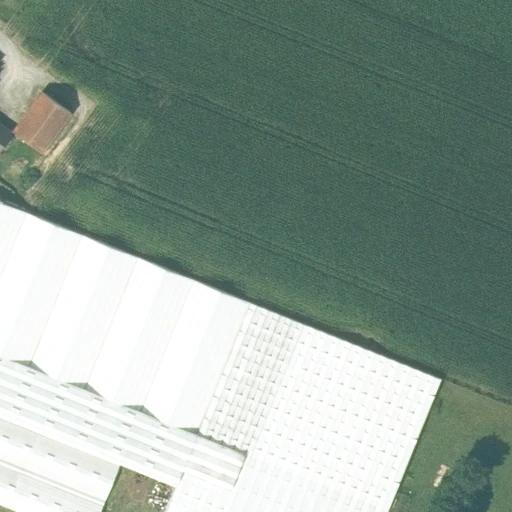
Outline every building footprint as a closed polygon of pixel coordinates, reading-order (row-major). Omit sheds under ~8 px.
[(42,93),(14,130),(40,149),(68,112),(42,93)] [(0,151),(12,134),(0,125),(0,151)] [(137,258),(0,203),(0,356),(84,390),(137,258)] [(390,511),(441,382),(137,258),(84,390),(80,405),(136,428),(124,460),(177,483),(165,511),(390,511)] [(80,405),(0,373),(0,410),(124,460),(136,428),(80,405)] [(0,458),(107,502),(121,466),(0,417),(0,458)] [(0,503),(22,511),(102,511),(105,506),(0,464),(0,503)]
